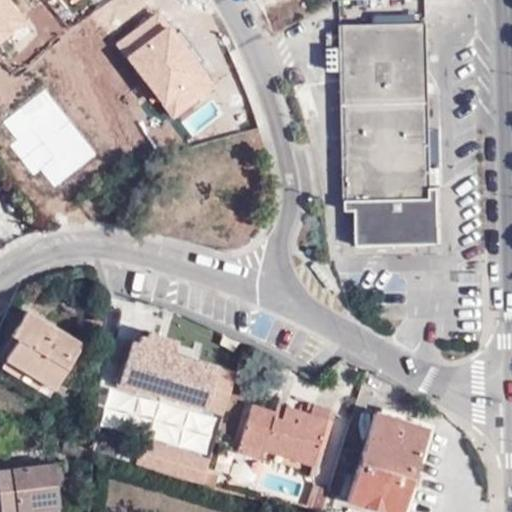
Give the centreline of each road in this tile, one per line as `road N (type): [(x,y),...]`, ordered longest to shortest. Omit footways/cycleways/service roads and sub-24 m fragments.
road 1 (residential): [(304,315),(279,250),(288,185),(269,96),(222,0)]
road 2 (residential): [(0,283),(29,259),(90,246),(179,265),(304,315)]
road 3 (residential): [(511,394),(461,395),(304,315)]
